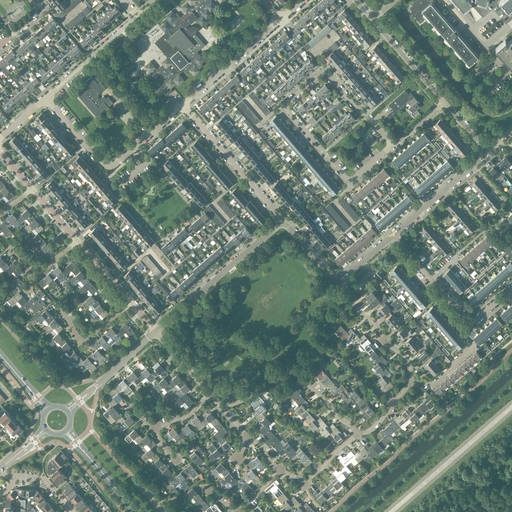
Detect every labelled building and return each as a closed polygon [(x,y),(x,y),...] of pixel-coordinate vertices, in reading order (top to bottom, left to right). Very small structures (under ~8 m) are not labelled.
[(64,8),(66,6),(68,5),(64,0),(63,0),(55,8),(59,12),(60,12),(62,10),(64,8)] [(163,64),(157,69),(173,87),(177,84),(178,86),(184,81),(179,74),(185,69),(189,74),(190,72),(194,76),(200,71),(199,69),(203,66),(201,64),(205,60),(200,54),(198,51),(189,59),(177,44),(173,48),(166,40),(173,34),(180,28),(179,27),(182,23),(186,27),(195,18),(202,26),(208,21),(207,19),(213,14),(211,12),(216,7),(211,1),(210,2),(208,0),(186,0),(187,1),(181,7),(184,9),(188,14),(182,19),(180,16),(177,13),(175,15),(172,11),(166,16),(167,17),(162,21),(164,23),(160,27),(166,33),(154,43),(167,57),(161,62),(163,64)] [(433,0),(416,0),(408,8),(421,23),(440,7),(433,0)] [(475,0),(476,0),(478,1),(477,3),(486,6),(488,0),(451,0),(464,14),(471,7),(469,5),(471,3),(468,0),(475,0)] [(507,14),(511,9),(511,0),(500,0),(498,2),(499,4),(501,3),(503,6),(501,8),(507,14)] [(321,1),(316,5),(323,12),(323,13),(326,11),(324,9),(326,7),(321,1)] [(109,5),(107,6),(111,11),(116,17),(121,13),(116,6),(113,9),(109,5)] [(312,9),(317,15),(318,16),(323,12),(316,5),(312,9)] [(312,9),(307,13),(312,19),(317,15),(312,9)] [(339,15),(337,16),(341,21),(343,19),(349,14),(345,10),(339,15)] [(436,10),(427,17),(470,66),(479,58),(458,33),(456,29),(455,30),(436,10)] [(111,11),(106,15),(112,21),(116,17),(111,11)] [(303,17),(308,23),(310,21),(312,23),(314,21),(312,19),(307,13),(306,15),(305,14),(304,14),(303,16),(303,17)] [(99,16),(101,19),(107,25),(112,21),(106,15),(103,17),(101,14),(99,16)] [(343,19),(347,24),(353,19),(349,14),(343,19)] [(298,21),(303,27),(306,30),(308,28),(305,25),(308,23),(303,17),(302,16),(300,18),(300,19),(298,21)] [(327,22),(329,24),(336,18),(334,16),(327,22)] [(99,21),(97,23),(99,25),(103,30),(105,28),(105,27),(106,27),(105,26),(107,25),(101,19),(100,17),(98,19),(99,21)] [(54,18),(49,23),(54,28),(57,32),(59,30),(56,26),(59,24),(54,18)] [(349,30),(351,28),(356,23),(353,19),(347,24),(345,25),(349,30)] [(294,25),(296,28),(299,31),(303,27),(298,21),(294,25)] [(49,23),(44,27),(52,36),(54,34),(52,31),(54,29),(54,28),(49,23)] [(93,23),(90,26),(94,30),(95,30),(100,36),(105,32),(103,30),(99,25),(97,23),(94,25),(93,23)] [(351,28),(355,33),(360,28),(356,23),(351,28)] [(44,27),(39,31),(44,36),(45,37),(48,35),(50,38),(52,36),(44,27)] [(189,38),(180,28),(173,34),(166,40),(173,48),(177,44),(189,59),(198,51),(205,45),(195,33),(189,38)] [(353,35),(357,39),(364,32),(360,28),(355,33),(353,35)] [(94,30),(90,34),(96,40),(100,36),(95,30),(94,30)] [(39,31),(35,35),(43,44),(43,43),(44,43),(45,42),(43,39),(45,37),(44,36),(39,31)] [(292,31),(290,33),(294,38),(296,40),(298,38),(296,36),(292,31)] [(83,32),(82,33),(83,35),(85,38),(91,44),(93,43),(94,43),(96,42),(96,41),(96,40),(90,34),(88,32),(86,34),(83,32)] [(281,36),(286,42),(287,44),(292,40),(290,38),(288,35),(286,32),(285,32),(284,32),(282,33),(282,34),(283,35),(281,36)] [(357,39),(361,44),(368,37),(364,32),(357,39)] [(82,35),(80,37),(83,40),(81,42),(86,48),(91,44),(85,38),(83,35),(82,33),(81,34),(82,35)] [(35,35),(30,39),(35,45),(37,42),(41,46),(43,44),(35,35)] [(281,36),(276,40),(281,46),(283,48),(286,45),(287,46),(288,45),(287,44),(286,42),(281,36)] [(368,37),(361,44),(360,44),(361,46),(363,46),(365,44),(367,46),(372,41),(368,37)] [(30,39),(25,43),(33,52),(35,50),(32,47),(35,45),(30,39)] [(511,39),(507,43),(505,41),(497,48),(506,58),(504,61),(509,66),(511,64),(511,65),(511,39)] [(276,40),(272,44),(277,50),(281,46),(276,40)] [(25,43),(20,47),(25,53),(28,51),(31,54),(33,52),(25,43)] [(72,45),(70,46),(78,56),(83,51),(76,44),(74,47),(72,45)] [(272,44),(267,48),(274,56),(272,54),(277,50),(272,44)] [(67,53),(68,54),(73,60),(74,60),(75,60),(77,59),(77,58),(76,57),(78,56),(70,46),(65,51),(67,53)] [(372,57),(375,56),(380,51),(376,46),(369,52),(371,55),(370,55),(372,57)] [(20,47),(16,51),(24,61),(26,58),(24,56),(26,54),(25,53),(20,47)] [(267,48),(263,52),(270,60),(274,56),(267,48)] [(13,50),(8,54),(16,63),(18,61),(16,60),(19,57),(17,56),(13,50)] [(376,62),(378,60),(384,55),(380,51),(375,56),(377,58),(374,60),(376,62)] [(258,56),(263,62),(265,64),(270,60),(263,52),(261,54),(260,53),(258,55),(258,56)] [(327,57),(331,61),(339,54),(337,52),(335,54),(333,52),(332,52),(330,54),(327,56),(327,57)] [(62,53),(60,55),(68,64),(73,60),(68,54),(67,53),(64,55),(62,53)] [(8,54),(3,58),(8,64),(9,65),(11,63),(14,65),(16,63),(8,54)] [(339,54),(331,61),(332,63),(332,64),(332,65),(333,66),(334,67),(335,66),(340,61),(338,59),(341,56),(339,54)] [(60,59),(57,61),(59,62),(64,68),(68,64),(60,55),(58,56),(60,59)] [(378,60),(382,64),(388,59),(384,55),(378,60)] [(258,56),(253,60),(258,66),(263,62),(258,56)] [(3,58),(0,60),(0,64),(6,71),(6,72),(8,73),(8,74),(10,72),(8,70),(6,67),(9,65),(3,58)] [(305,60),(303,62),(305,64),(310,70),(314,66),(310,60),(308,58),(305,60)] [(382,64),(386,69),(392,64),(388,59),(382,64)] [(249,64),(254,70),(256,72),(260,68),(258,66),(253,60),(251,62),(249,63),(249,64)] [(53,61),(51,63),(59,72),(64,68),(59,62),(57,61),(55,63),(53,61)] [(164,92),(168,96),(173,91),(171,89),(173,87),(157,69),(150,61),(144,67),(150,73),(148,75),(150,77),(153,80),(151,82),(156,88),(154,90),(160,96),(164,92)] [(335,66),(339,70),(344,65),(340,61),(335,66)] [(52,68),(49,70),(54,76),(59,72),(51,63),(49,65),(52,68)] [(339,70),(343,75),(348,70),(346,68),(350,65),(348,63),(344,65),(339,70)] [(249,64),(244,68),(251,76),(254,74),(252,72),(254,70),(249,64)] [(305,64),(300,68),(305,74),(310,70),(305,64)] [(388,71),(390,73),(396,68),(392,64),(386,69),(383,71),(385,74),(388,71)] [(298,66),(294,70),(301,78),(305,74),(300,68),(298,66)] [(42,68),(40,69),(41,71),(49,80),(54,76),(49,70),(47,73),(44,69),(43,70),(42,68)] [(251,76),(244,68),(240,72),(245,78),(247,76),(249,78),(251,76)] [(390,73),(394,78),(400,73),(396,68),(390,73)] [(289,74),(291,76),(296,82),(301,78),(294,70),(289,74)] [(348,70),(343,75),(344,76),(347,80),(352,75),(355,73),(353,71),(351,73),(350,71),(348,70)] [(41,75),(39,78),(40,79),(45,85),(49,80),(41,71),(39,73),(41,75)] [(352,75),(347,80),(348,81),(350,84),(356,79),(354,77),(358,74),(356,72),(355,73),(352,75)] [(400,73),(394,78),(393,79),(394,81),(395,82),(396,80),(398,83),(404,78),(400,73)] [(31,80),(30,81),(36,88),(41,83),(34,74),(31,76),(34,79),(32,82),(31,80)] [(236,75),(232,79),(238,87),(240,86),(241,85),(240,84),(239,83),(240,82),(241,81),(243,83),(246,86),(248,84),(246,81),(241,75),(240,76),(238,78),(236,75)] [(94,78),(93,77),(87,82),(88,83),(82,88),(83,89),(78,94),(97,117),(103,112),(104,113),(109,108),(109,107),(112,105),(104,96),(100,99),(98,97),(99,96),(98,95),(107,88),(101,82),(102,81),(97,76),(94,78)] [(291,76),(287,80),(292,86),(296,82),(291,76)] [(285,82),(282,84),(287,89),(292,86),(287,80),(285,78),(283,80),(285,82)] [(232,79),(227,83),(232,89),(234,87),(236,89),(238,87),(232,79)] [(350,84),(354,88),(363,81),(361,79),(358,81),(356,79),(350,84)] [(26,80),(24,83),(32,92),(36,88),(30,81),(28,83),(26,80)] [(354,88),(358,93),(364,88),(362,86),(365,83),(363,81),(354,88)] [(280,82),(276,86),(278,88),(283,93),(287,89),(282,84),(280,82)] [(25,88),(22,90),(27,96),(32,92),(24,83),(22,84),(25,88)] [(227,83),(223,87),(227,93),(230,96),(232,93),(231,92),(233,90),(232,89),(227,83)] [(276,90),(273,92),(278,97),(283,93),(278,88),(276,86),(274,84),(272,86),(276,90)] [(320,89),(326,96),(328,98),(331,96),(330,95),(332,93),(325,85),(320,89)] [(223,87),(218,91),(223,97),(227,93),(223,87)] [(358,93),(362,98),(371,90),(369,88),(366,90),(364,88),(358,93)] [(17,89),(14,91),(22,100),(27,96),(22,90),(20,92),(17,89)] [(266,93),(269,96),(274,101),(278,97),(273,92),(271,89),(266,93)] [(315,91),(315,92),(315,93),(320,98),(322,100),(324,98),(326,96),(320,89),(318,91),(317,90),(316,90),(315,91)] [(362,98),(366,102),(372,97),(370,95),(373,92),(371,90),(362,98)] [(388,104),(395,112),(408,101),(411,105),(408,108),(412,113),(416,110),(420,107),(416,103),(417,101),(413,97),(412,98),(405,90),(388,104)] [(16,96),(13,98),(18,104),(22,100),(14,91),(13,92),(16,96)] [(218,91),(209,99),(214,105),(216,102),(219,105),(223,102),(221,99),(223,97),(218,91)] [(315,93),(311,97),(316,102),(320,98),(315,93)] [(262,97),(260,99),(261,101),(263,103),(265,105),(267,103),(269,105),(274,101),(269,96),(265,99),(262,97)] [(7,97),(5,99),(13,108),(18,104),(13,98),(12,97),(9,99),(7,97)] [(306,101),(311,106),(313,109),(318,105),(316,102),(311,97),(306,101)] [(372,97),(366,102),(370,107),(373,105),(375,107),(380,103),(378,100),(376,102),(372,97)] [(4,98),(2,99),(5,103),(3,105),(4,106),(8,112),(13,108),(5,99),(4,98)] [(209,99),(204,103),(211,111),(214,109),(212,106),(214,105),(209,99)] [(306,101),(302,105),(307,110),(311,106),(306,101)] [(340,102),(335,106),(337,108),(339,111),(344,106),(340,102)] [(204,103),(200,107),(202,110),(200,111),(203,115),(205,113),(207,110),(209,113),(211,111),(204,103)] [(307,110),(302,105),(297,109),(302,114),(304,112),(306,114),(308,112),(307,110)] [(38,125),(40,123),(46,118),(42,113),(36,119),(38,121),(36,123),(38,125)] [(345,113),(343,115),(349,123),(351,121),(352,122),(353,122),(354,120),(354,119),(354,118),(349,113),(347,115),(345,113)] [(343,115),(338,119),(345,127),(349,123),(343,115)] [(216,124),(220,129),(226,123),(224,120),(226,118),(224,116),(216,124)] [(269,122),(274,126),(280,121),(276,116),(269,122)] [(42,130),(44,128),(51,122),(46,118),(40,123),(42,126),(40,128),(42,130)] [(334,123),(335,125),(340,131),(345,127),(338,119),(334,123)] [(434,125),(438,130),(444,124),(440,119),(434,125)] [(220,129),(224,133),(230,128),(228,125),(230,123),(228,121),(226,123),(220,129)] [(274,126),(277,131),(284,125),(280,121),(274,126)] [(44,128),(48,133),(55,127),(51,122),(44,128)] [(183,124),(178,128),(183,134),(188,130),(183,124)] [(438,130),(442,134),(448,128),(444,124),(438,130)] [(277,131),(281,135),(288,130),(284,125),(277,131)] [(335,125),(331,129),(336,134),(340,131),(335,125)] [(230,128),(224,133),(228,138),(234,133),(237,130),(232,126),(230,128)] [(48,133),(52,138),(59,132),(55,127),(48,133)] [(178,128),(173,132),(179,138),(183,134),(178,128)] [(442,134),(446,138),(452,133),(448,128),(442,134)] [(331,129),(326,133),(331,138),(336,134),(331,129)] [(232,143),(234,142),(238,137),(236,135),(238,132),(237,130),(234,133),(228,138),(232,143)] [(281,135),(285,140),(292,134),(288,130),(281,135)] [(55,144),(56,142),(63,137),(59,132),(52,138),(51,139),(55,144)] [(173,132),(168,136),(174,142),(176,140),(178,142),(180,140),(179,138),(173,132)] [(331,138),(326,133),(322,137),(327,142),(331,138)] [(446,138),(450,143),(456,137),(452,133),(446,138)] [(234,142),(238,146),(244,141),(242,138),(244,136),(242,134),(238,137),(234,142)] [(285,140),(289,144),(296,139),(292,134),(285,140)] [(424,134),(419,138),(425,144),(429,140),(424,134)] [(10,142),(14,146),(23,138),(21,136),(18,139),(15,137),(10,142)] [(168,136),(164,140),(168,145),(169,146),(174,142),(168,136)] [(56,151),(61,147),(67,141),(63,137),(56,142),(58,144),(54,148),(56,151)] [(450,143),(454,147),(460,142),(456,137),(450,143)] [(14,146),(18,151),(24,146),(22,144),(25,141),(23,138),(14,146)] [(162,138),(158,142),(163,149),(168,145),(164,140),(162,138)] [(419,138),(415,142),(420,148),(425,144),(419,138)] [(289,144),(293,149),(299,143),(296,139),(289,144)] [(191,146),(195,151),(202,145),(198,140),(191,146)] [(61,155),(65,152),(71,146),(67,141),(61,147),(63,150),(59,153),(61,155)] [(238,146),(242,151),(248,145),(244,141),(238,146)] [(158,142),(153,147),(159,153),(163,149),(158,142)] [(415,142),(410,146),(416,152),(420,148),(415,142)] [(454,147),(458,152),(464,146),(460,142),(454,147)] [(293,149),(297,153),(304,148),(299,143),(293,149)] [(195,151),(199,155),(206,150),(202,145),(195,151)] [(242,151),(246,156),(252,150),(248,145),(242,151)] [(18,151),(22,156),(31,148),(29,146),(26,149),(24,146),(18,151)] [(71,146),(65,152),(67,155),(65,157),(68,161),(74,156),(72,154),(75,151),(71,146)] [(410,146),(406,150),(411,156),(416,152),(410,146)] [(464,146),(458,152),(462,157),(468,151),(464,146)] [(159,153),(153,147),(148,151),(154,157),(159,153)] [(31,148),(22,156),(26,161),(32,156),(33,155),(31,152),(33,150),(32,148),(31,148)] [(297,153),(301,158),(307,152),(304,148),(297,153)] [(199,155),(203,160),(210,154),(206,150),(199,155)] [(246,156),(250,160),(256,155),(252,150),(246,156)] [(406,150),(401,154),(407,160),(411,156),(406,150)] [(301,158),(305,162),(311,157),(307,152),(301,158)] [(505,156),(501,160),(508,168),(511,164),(511,163),(511,162),(511,159),(507,153),(504,155),(505,156)] [(203,160),(207,164),(212,160),(214,159),(210,154),(203,160)] [(401,154),(397,157),(402,164),(404,162),(406,164),(408,162),(407,160),(401,154)] [(26,161),(30,165),(40,157),(38,155),(34,158),(32,156),(26,161)] [(250,160),(254,165),(259,161),(261,160),(256,155),(250,160)] [(75,156),(68,163),(70,165),(71,164),(76,168),(78,167),(84,161),(80,156),(77,158),(75,156)] [(30,165),(35,170),(40,165),(38,162),(41,159),(40,157),(30,165)] [(305,162),(309,167),(315,162),(311,157),(305,162)] [(402,164),(397,157),(392,161),(398,168),(402,164)] [(162,165),(166,170),(173,165),(168,160),(162,165)] [(206,166),(210,170),(216,165),(212,160),(207,164),(206,166)] [(496,163),(494,165),(503,174),(505,172),(506,173),(510,170),(508,168),(501,160),(497,164),(496,163)] [(78,167),(82,171),(88,166),(84,161),(78,167)] [(253,166),(257,171),(263,165),(259,161),(254,165),(253,166)] [(447,161),(443,165),(448,171),(453,167),(447,161)] [(59,169),(53,162),(50,164),(56,171),(59,169)] [(309,167),(313,172),(319,166),(315,162),(309,167)] [(40,165),(35,170),(39,175),(48,167),(46,164),(43,167),(41,164),(40,165)] [(48,167),(39,175),(43,179),(46,177),(48,179),(53,174),(51,172),(52,171),(50,169),(49,168),(51,167),(50,165),(48,167)] [(166,170),(170,175),(177,169),(173,165),(166,170)] [(210,170),(214,175),(220,170),(216,165),(210,170)] [(257,171),(261,176),(267,170),(263,165),(257,171)] [(443,165),(438,169),(444,175),(448,171),(443,165)] [(503,174),(494,165),(492,167),(493,168),(489,171),(496,180),(503,174)] [(79,173),(84,178),(92,170),(88,166),(82,171),(79,173)] [(313,172),(317,176),(323,171),(319,166),(313,172)] [(177,169),(170,175),(175,179),(181,174),(178,171),(181,169),(179,167),(177,169)] [(384,169),(379,173),(385,179),(389,175),(384,169)] [(438,169),(434,173),(439,179),(444,175),(438,169)] [(88,183),(90,181),(96,175),(92,170),(84,178),(88,183)] [(214,175),(218,180),(224,174),(220,170),(214,175)] [(261,176),(265,180),(271,175),(267,170),(261,176)] [(317,176),(321,181),(327,175),(323,171),(317,176)] [(379,173),(375,177),(380,183),(385,179),(379,173)] [(430,173),(428,175),(429,177),(435,183),(439,179),(434,173),(431,175),(430,173)] [(175,179),(179,184),(185,179),(181,174),(175,179)] [(218,180),(222,185),(229,179),(224,174),(218,180)] [(90,181),(94,185),(101,180),(99,178),(99,177),(99,176),(98,175),(97,175),(96,175),(90,181)] [(271,175),(265,180),(269,185),(276,180),(271,175)] [(321,181),(325,185),(331,180),(327,175),(321,181)] [(45,187),(49,192),(59,184),(57,182),(53,185),(51,182),(54,179),(52,177),(47,182),(49,184),(45,187)] [(375,177),(370,181),(376,187),(380,183),(375,177)] [(429,177),(425,181),(430,187),(435,183),(429,177)] [(183,189),(185,188),(189,184),(189,183),(185,179),(179,184),(183,189)] [(229,179),(222,185),(226,189),(233,184),(229,179)] [(474,186),(477,191),(483,186),(477,179),(470,185),(472,188),(474,186)] [(94,185),(98,190),(105,185),(101,180),(94,185)] [(325,185),(329,190),(335,184),(331,180),(325,185)] [(59,184),(49,192),(54,196),(59,191),(60,190),(58,188),(61,186),(60,186),(63,183),(61,181),(59,184)] [(370,181),(366,184),(371,191),(376,187),(370,181)] [(425,181),(420,185),(426,191),(430,187),(425,181)] [(185,188),(188,192),(195,187),(191,182),(189,183),(189,184),(185,188)] [(271,187),(275,192),(282,187),(277,182),(271,187)] [(98,190),(102,195),(109,189),(107,188),(108,187),(108,186),(106,184),(105,184),(105,185),(98,190)] [(335,184),(329,190),(333,194),(339,189),(335,184)] [(366,184),(361,188),(367,195),(371,191),(366,184)] [(426,191),(420,185),(416,189),(421,195),(426,191)] [(479,193),(483,197),(489,192),(483,186),(477,191),(476,192),(478,194),(479,193)] [(9,191),(5,187),(1,191),(0,191),(0,190),(0,199),(0,200),(5,195),(9,200),(14,196),(9,190),(9,191)] [(188,192),(192,197),(199,191),(195,187),(188,192)] [(275,192),(279,197),(286,191),(282,187),(275,192)] [(230,193),(234,198),(240,192),(236,188),(230,193)] [(361,188),(357,192),(362,199),(367,195),(361,188)] [(59,191),(54,196),(58,201),(67,193),(69,191),(68,189),(65,191),(62,194),(59,191)] [(102,195),(107,200),(113,194),(109,189),(102,195)] [(192,197),(197,202),(203,196),(199,191),(192,197)] [(279,197),(284,202),(290,196),(286,191),(279,197)] [(234,198),(238,203),(245,197),(240,192),(234,198)] [(353,193),(351,195),(352,196),(357,203),(360,201),(361,203),(364,201),(362,199),(357,192),(355,194),(355,193),(353,193)] [(482,198),(478,202),(480,205),(485,200),(489,204),(495,199),(489,192),(483,197),(482,198)] [(58,201),(62,206),(68,201),(65,198),(69,195),(67,193),(58,201)] [(113,194),(107,200),(104,201),(110,208),(115,203),(114,202),(117,199),(113,194)] [(290,196),(284,202),(288,206),(289,205),(294,201),(295,200),(296,199),(294,196),(292,194),(290,196)] [(203,196),(197,202),(201,206),(202,205),(207,201),(203,196)] [(408,196),(403,200),(408,206),(413,202),(408,196)] [(242,208),(244,206),(249,202),(245,197),(238,203),(240,205),(242,208)] [(66,210),(77,201),(77,200),(76,198),(70,203),(68,201),(62,206),(66,210)] [(495,199),(489,204),(484,208),(486,210),(491,206),(495,211),(501,206),(495,199)] [(289,205),(293,210),(299,204),(295,200),(294,201),(289,205)] [(403,200),(398,204),(404,210),(408,206),(403,200)] [(77,201),(66,210),(66,211),(70,215),(78,208),(76,206),(79,203),(77,201)] [(244,206),(248,211),(254,205),(250,201),(249,202),(244,206)] [(448,209),(452,213),(457,208),(452,201),(445,207),(447,210),(448,209)] [(114,207),(111,209),(117,216),(120,215),(126,209),(122,204),(116,209),(114,207)] [(293,210),(297,214),(303,209),(299,204),(293,210)] [(398,204),(394,208),(399,214),(404,210),(398,204)] [(248,211),(252,216),(258,210),(254,205),(248,211)] [(78,208),(70,215),(71,217),(74,220),(83,212),(86,210),(86,209),(85,208),(84,209),(83,208),(81,211),(78,208)] [(394,208),(389,212),(395,218),(399,214),(394,208)] [(454,215),(457,220),(463,215),(457,208),(452,213),(447,217),(449,220),(454,215)] [(121,221),(124,219),(130,214),(126,209),(120,215),(122,217),(119,219),(121,221)] [(297,214),(301,219),(308,214),(303,209),(297,214)] [(27,210),(17,218),(21,223),(26,219),(30,223),(30,224),(35,219),(36,219),(31,213),(30,214),(27,210)] [(252,216),(256,220),(262,215),(258,210),(252,216)] [(74,220),(78,224),(84,219),(82,217),(85,214),(83,212),(74,220)] [(205,212),(201,217),(206,223),(211,219),(205,212)] [(389,212),(385,216),(390,222),(395,218),(389,212)] [(3,222),(7,227),(12,223),(17,228),(22,224),(21,223),(17,218),(15,216),(13,214),(8,217),(3,222)] [(126,226),(128,224),(134,218),(130,214),(124,219),(125,221),(123,223),(126,226)] [(301,219),(306,224),(312,218),(308,214),(301,219)] [(262,215),(256,220),(260,225),(267,220),(262,215)] [(460,222),(463,227),(469,222),(463,215),(457,220),(453,224),(455,226),(460,222)] [(84,219),(78,224),(83,229),(86,227),(88,229),(93,224),(91,222),(88,224),(86,222),(90,219),(87,216),(84,219)] [(385,216),(380,220),(386,226),(390,222),(385,216)] [(201,217),(196,221),(201,227),(206,223),(201,217)] [(130,231),(132,229),(138,223),(134,218),(128,224),(130,226),(128,228),(130,231)] [(306,224),(310,228),(310,229),(315,224),(316,223),(312,218),(306,224)] [(39,223),(35,219),(30,224),(30,223),(27,226),(25,228),(29,233),(34,228),(39,233),(44,228),(39,223)] [(386,226),(380,220),(376,224),(381,230),(386,226)] [(196,221),(191,225),(197,231),(199,229),(201,232),(204,230),(201,227),(196,221)] [(7,227),(3,222),(0,224),(0,233),(2,231),(7,237),(12,232),(7,227)] [(469,222),(463,227),(462,228),(464,230),(465,229),(469,233),(475,228),(469,222)] [(134,235),(136,233),(142,228),(138,223),(132,229),(134,231),(132,233),(134,235)] [(95,224),(89,229),(92,231),(90,232),(89,233),(94,238),(103,230),(101,228),(98,231),(95,228),(97,226),(95,224)] [(239,228),(241,231),(247,237),(251,233),(246,227),(243,224),(239,228)] [(308,230),(312,234),(319,229),(315,224),(310,229),(310,228),(308,230)] [(422,231),(426,236),(432,230),(426,224),(419,230),(421,232),(422,231)] [(191,225),(187,229),(191,234),(190,234),(192,235),(197,231),(191,225)] [(452,225),(446,231),(445,232),(447,234),(448,233),(454,228),(452,225)] [(138,240),(140,238),(146,232),(142,228),(136,233),(138,235),(136,238),(138,240)] [(185,228),(181,232),(186,238),(190,234),(191,234),(187,229),(185,228)] [(371,228),(367,232),(372,238),(377,234),(371,228)] [(312,234),(316,239),(323,233),(319,229),(312,234)] [(94,238),(98,242),(104,237),(101,235),(105,232),(103,230),(94,238)] [(425,236),(421,240),(424,243),(428,240),(429,239),(432,242),(438,237),(432,230),(426,236),(425,236)] [(241,231),(236,235),(242,241),(247,237),(241,231)] [(139,242),(139,243),(141,245),(142,245),(144,243),(151,237),(149,235),(150,235),(150,234),(148,232),(147,232),(146,232),(140,238),(142,240),(139,242)] [(181,232),(176,236),(182,242),(186,238),(181,232)] [(363,232),(361,234),(362,236),(368,242),(372,238),(367,232),(364,234),(363,232)] [(35,244),(39,249),(41,247),(46,243),(47,243),(42,237),(41,238),(38,233),(28,242),(32,247),(35,244)] [(316,239),(320,244),(327,238),(323,233),(316,239)] [(236,235),(232,239),(237,245),(242,241),(236,235)] [(176,236),(171,240),(177,246),(182,242),(176,236)] [(358,236),(356,238),(357,240),(358,240),(363,246),(368,242),(362,236),(360,238),(358,236)] [(487,236),(482,240),(488,246),(492,242),(487,236)] [(97,243),(97,245),(99,246),(100,246),(101,246),(102,247),(111,239),(109,237),(106,240),(104,237),(98,242),(98,243),(97,243)] [(151,237),(144,243),(148,247),(155,242),(151,237)] [(434,245),(438,249),(444,244),(438,237),(432,242),(431,243),(433,246),(434,245)] [(327,238),(320,244),(325,249),(331,243),(327,238)] [(102,247),(106,252),(112,247),(110,244),(113,241),(111,239),(102,247)] [(232,239),(227,243),(232,250),(237,245),(232,239)] [(171,240),(167,244),(172,250),(175,248),(176,250),(178,248),(177,246),(171,240)] [(357,240),(353,243),(359,250),(363,246),(358,240),(357,240)] [(482,240),(478,244),(483,250),(488,246),(482,240)] [(41,247),(39,249),(36,252),(38,254),(40,257),(45,252),(50,257),(55,252),(50,247),(46,243),(41,247)] [(227,243),(222,247),(222,248),(226,252),(228,254),(232,250),(227,243)] [(349,244),(347,246),(348,248),(349,247),(354,254),(359,250),(353,243),(351,246),(349,244)] [(106,252),(110,257),(119,248),(117,246),(117,247),(114,244),(112,247),(106,252)] [(172,250),(167,244),(162,248),(167,255),(172,250)] [(437,250),(431,254),(435,258),(438,255),(441,258),(444,256),(450,251),(447,248),(444,244),(438,249),(437,250)] [(478,244),(473,248),(478,254),(483,250),(478,244)] [(221,246),(216,250),(222,256),(226,252),(222,248),(222,247),(221,246)] [(349,247),(344,251),(350,258),(354,254),(349,247)] [(110,257),(114,261),(120,256),(118,254),(121,251),(121,250),(119,249),(119,248),(110,257)] [(473,248),(469,252),(474,258),(478,254),(473,248)] [(216,250),(211,254),(217,260),(222,256),(216,250)] [(344,251),(340,255),(345,261),(350,258),(344,251)] [(469,252),(464,256),(470,262),(474,258),(469,252)] [(211,254),(207,258),(212,265),(217,260),(211,254)] [(345,261),(340,255),(335,259),(341,266),(345,261)] [(114,261),(118,266),(128,258),(126,256),(122,259),(120,256),(114,261)] [(470,262),(464,256),(460,260),(465,266),(470,262)] [(0,266),(4,271),(9,266),(5,261),(4,262),(1,257),(0,257),(0,266)] [(128,258),(118,266),(123,271),(128,266),(126,263),(129,260),(128,258)] [(207,258),(202,263),(207,269),(212,265),(207,258)] [(141,261),(137,265),(141,270),(145,266),(141,261)] [(72,271),(76,275),(76,276),(81,271),(76,265),(76,266),(72,262),(62,270),(66,275),(72,271)] [(13,272),(17,276),(17,277),(23,272),(18,267),(17,267),(14,263),(9,266),(4,271),(3,272),(6,275),(8,277),(13,272)] [(202,263),(197,267),(203,273),(207,269),(202,263)] [(54,269),(48,274),(53,279),(54,280),(58,276),(62,280),(67,276),(66,275),(62,270),(62,271),(58,266),(54,270),(54,269)] [(393,278),(395,276),(401,270),(397,266),(391,271),(393,274),(391,276),(393,278)] [(192,271),(194,272),(198,277),(203,273),(197,267),(192,271)] [(506,267),(501,271),(507,277),(511,273),(506,267)] [(443,274),(447,279),(453,274),(449,269),(443,274)] [(129,271),(124,276),(128,281),(137,273),(135,271),(134,273),(131,270),(129,271)] [(395,276),(399,280),(405,275),(401,270),(395,276)] [(80,280),(84,285),(89,281),(89,280),(85,275),(84,275),(81,271),(76,276),(76,275),(70,280),(74,285),(80,280)] [(501,271),(497,275),(502,281),(507,277),(501,271)] [(194,272),(189,276),(195,283),(200,278),(198,277),(194,272)] [(128,281),(132,286),(138,281),(136,278),(139,275),(137,273),(128,281)] [(54,280),(53,279),(48,274),(45,278),(44,277),(39,282),(43,287),(48,283),(53,289),(58,284),(54,280)] [(447,279),(451,284),(457,278),(453,274),(447,279)] [(399,280),(403,285),(409,279),(405,275),(399,280)] [(497,275),(492,279),(498,285),(502,281),(497,275)] [(7,285),(5,287),(9,292),(11,290),(17,285),(21,290),(26,286),(22,281),(17,277),(17,276),(7,285)] [(189,276),(184,280),(190,287),(195,283),(189,276)] [(136,290),(147,281),(148,280),(147,278),(141,282),(139,280),(138,281),(132,286),(136,290)] [(451,284),(455,288),(461,283),(457,278),(451,284)] [(403,285),(407,289),(413,284),(409,279),(403,285)] [(492,279),(488,283),(493,289),(498,285),(492,279)] [(184,280),(180,285),(185,291),(190,287),(184,280)] [(84,285),(78,290),(83,295),(88,290),(92,294),(98,290),(93,284),(92,285),(89,281),(84,285)] [(147,281),(136,290),(140,295),(146,290),(149,288),(146,285),(149,283),(147,281)] [(461,283),(455,288),(459,293),(465,287),(461,283)] [(488,283),(483,287),(488,293),(493,289),(488,283)] [(407,289),(411,294),(417,288),(413,284),(407,289)] [(180,285),(175,289),(181,295),(185,291),(180,285)] [(371,292),(366,297),(370,302),(375,297),(376,296),(373,293),(377,290),(374,286),(368,290),(371,292)] [(146,290),(140,295),(144,300),(156,289),(155,287),(154,287),(151,290),(149,288),(146,290)] [(483,287),(478,291),(484,297),(488,293),(483,287)] [(417,288),(411,294),(415,298),(421,293),(417,288)] [(36,294),(31,298),(40,308),(45,304),(40,299),(45,295),(41,289),(35,294),(36,294)] [(156,289),(144,300),(149,305),(154,300),(155,299),(153,296),(158,291),(156,289)] [(181,295),(175,289),(170,293),(176,299),(181,295)] [(478,291),(474,295),(479,301),(484,297),(478,291)] [(8,301),(3,305),(6,308),(11,304),(12,306),(18,301),(22,305),(27,301),(26,301),(22,296),(18,292),(12,298),(11,299),(8,301)] [(421,293),(415,298),(419,303),(425,297),(421,293)] [(375,297),(370,302),(374,306),(379,302),(381,304),(388,298),(384,294),(378,299),(376,296),(375,297)] [(91,304),(95,309),(96,309),(100,305),(101,304),(96,299),(92,295),(81,304),(86,309),(91,304)] [(479,301),(474,295),(469,299),(475,305),(479,301)] [(425,297),(419,303),(423,308),(429,302),(425,297)] [(21,306),(19,307),(22,310),(24,308),(26,311),(31,307),(36,313),(36,312),(39,310),(40,308),(31,298),(27,302),(27,301),(22,305),(21,306)] [(149,305),(153,309),(162,301),(160,299),(156,302),(154,300),(149,305)] [(395,308),(400,303),(396,299),(388,306),(386,304),(378,311),(382,316),(390,309),(391,308),(393,310),(395,308)] [(162,301),(153,309),(157,314),(163,309),(164,308),(162,305),(164,304),(162,301)] [(96,309),(95,309),(90,313),(94,318),(100,314),(104,318),(109,314),(104,308),(104,309),(102,306),(100,305),(96,309)] [(427,312),(431,317),(437,311),(433,307),(427,312)] [(36,318),(33,321),(36,324),(39,321),(40,323),(46,318),(50,323),(55,319),(51,313),(50,313),(47,309),(36,318)] [(511,316),(506,310),(501,314),(506,320),(511,316)] [(431,317),(435,321),(441,316),(437,311),(431,317)] [(385,320),(390,324),(396,319),(391,314),(385,320)] [(435,321),(438,326),(445,320),(441,316),(435,321)] [(396,319),(390,324),(394,329),(400,324),(398,322),(400,320),(398,317),(396,319)] [(497,318),(492,322),(497,328),(502,324),(497,318)] [(54,328),(58,332),(59,333),(64,328),(59,323),(55,319),(50,323),(44,328),(49,333),(54,328)] [(438,326),(442,330),(449,325),(445,320),(438,326)] [(492,322),(487,326),(493,332),(497,328),(492,322)] [(126,323),(116,332),(121,337),(126,333),(130,337),(135,333),(130,326),(129,326),(126,323)] [(344,341),(349,338),(347,336),(353,331),(352,330),(351,329),(347,332),(346,330),(345,330),(341,325),(335,330),(344,341)] [(442,330),(446,335),(453,329),(449,325),(442,330)] [(397,334),(401,339),(407,334),(408,336),(413,332),(411,329),(409,331),(405,326),(397,334)] [(487,326),(483,330),(488,336),(493,332),(487,326)] [(102,336),(107,341),(112,346),(121,338),(121,337),(116,332),(112,327),(108,331),(102,336)] [(446,335),(450,339),(456,334),(453,329),(446,335)] [(483,330),(478,334),(484,340),(488,336),(483,330)] [(357,347),(359,346),(361,344),(360,342),(366,337),(364,335),(360,338),(358,336),(353,331),(347,336),(349,338),(357,347)] [(58,341),(62,346),(67,342),(62,336),(62,337),(59,333),(58,332),(48,341),(52,346),(58,341)] [(450,339),(454,344),(460,338),(456,334),(450,339)] [(484,340),(478,334),(474,338),(479,344),(484,340)] [(93,344),(97,349),(98,349),(102,345),(107,350),(112,346),(107,341),(102,336),(98,339),(93,344)] [(411,337),(405,342),(409,347),(415,342),(417,340),(417,341),(419,339),(417,336),(415,338),(414,339),(412,337),(411,337)] [(366,349),(370,353),(379,346),(376,342),(373,344),(371,342),(366,337),(360,342),(361,344),(359,346),(364,352),(366,349)] [(460,338),(454,344),(458,348),(464,343),(460,338)] [(415,342),(409,347),(414,352),(420,347),(418,345),(420,343),(417,341),(417,340),(415,342)] [(66,351),(70,355),(70,356),(75,352),(76,351),(71,346),(70,346),(67,342),(62,346),(56,351),(61,356),(66,351)] [(370,353),(378,363),(379,364),(385,359),(381,354),(381,353),(379,351),(382,349),(381,348),(379,346),(370,353)] [(430,354),(431,356),(440,349),(438,346),(429,354),(430,354)] [(429,355),(424,350),(423,348),(419,351),(420,353),(417,356),(418,357),(418,358),(418,359),(419,360),(420,361),(421,360),(422,361),(429,355)] [(88,357),(88,358),(92,362),(97,358),(102,363),(106,359),(98,349),(97,349),(94,353),(93,352),(88,357)] [(440,349),(431,356),(433,358),(442,351),(440,349)] [(476,351),(471,355),(476,361),(481,356),(476,351)] [(75,360),(78,365),(83,360),(79,355),(79,356),(75,352),(70,356),(70,355),(65,360),(69,365),(75,360)] [(471,355),(466,359),(471,365),(476,361),(471,355)] [(83,360),(78,365),(83,371),(87,366),(92,372),(97,368),(92,362),(88,358),(84,361),(83,360)] [(374,366),(382,376),(383,378),(389,372),(385,367),(384,365),(387,361),(385,359),(379,364),(378,363),(374,366)] [(466,359),(462,364),(467,369),(471,365),(466,359)] [(425,365),(429,370),(435,365),(431,360),(425,365)] [(462,364),(457,368),(462,373),(467,369),(462,364)] [(160,365),(150,373),(155,378),(159,374),(163,378),(164,378),(169,374),(164,368),(164,369),(160,365)] [(435,365),(429,370),(434,375),(440,370),(435,365)] [(142,372),(137,376),(141,381),(146,377),(150,382),(155,378),(150,373),(146,368),(142,372)] [(318,383),(321,387),(330,379),(320,368),(314,373),(319,378),(318,379),(320,381),(318,383)] [(457,368),(452,372),(457,377),(462,373),(457,368)] [(123,380),(127,385),(132,381),(136,385),(141,381),(137,376),(133,372),(129,375),(128,375),(123,380)] [(383,378),(382,376),(378,380),(383,386),(382,387),(382,388),(382,389),(384,391),(384,392),(385,392),(386,392),(386,391),(387,391),(388,391),(394,386),(389,380),(388,378),(392,375),(389,372),(383,378)] [(452,372),(448,376),(452,381),(457,377),(452,372)] [(173,378),(168,383),(172,388),(177,384),(180,388),(186,384),(181,378),(181,379),(177,375),(176,376),(173,378)] [(448,376),(443,380),(448,386),(448,385),(449,384),(450,385),(451,385),(453,383),(452,381),(448,376)] [(167,382),(164,378),(163,378),(159,382),(156,385),(154,387),(158,391),(163,387),(167,392),(172,388),(168,383),(167,382)] [(329,390),(333,395),(339,389),(338,388),(330,379),(321,387),(324,390),(326,388),(328,390),(329,390)] [(113,388),(118,393),(122,389),(127,394),(132,389),(127,385),(123,380),(119,384),(119,383),(113,388)] [(443,380),(438,384),(443,390),(448,386),(443,380)] [(190,389),(186,384),(180,388),(176,392),(180,397),(185,393),(190,389)] [(295,384),(287,391),(290,395),(291,397),(298,404),(299,406),(305,400),(304,399),(302,396),(301,395),(299,392),(301,390),(298,387),(297,386),(295,384)] [(443,390),(438,384),(433,388),(438,394),(443,390)] [(343,397),(346,401),(352,395),(351,394),(342,385),(338,388),(339,389),(333,395),(336,397),(339,394),(341,396),(343,397)] [(112,398),(108,401),(113,407),(118,402),(118,401),(122,398),(121,396),(119,394),(118,393),(113,388),(109,393),(113,397),(112,398)] [(354,402),(359,407),(365,401),(360,396),(355,390),(351,394),(352,395),(346,401),(348,403),(352,400),(354,402)] [(188,397),(185,393),(180,397),(175,401),(180,406),(184,402),(189,407),(194,402),(191,398),(189,397),(188,397)] [(0,420),(1,420),(4,423),(2,425),(5,428),(7,427),(9,430),(8,432),(10,434),(13,434),(16,437),(23,430),(1,404),(5,400),(0,394),(0,420)] [(424,402),(419,406),(424,413),(435,403),(428,394),(424,397),(426,399),(424,402)] [(257,398),(251,403),(255,409),(257,411),(253,414),(255,417),(261,411),(263,413),(264,411),(267,409),(263,405),(265,403),(259,396),(257,398)] [(294,408),(304,419),(310,414),(305,408),(304,406),(308,403),(305,400),(299,406),(298,404),(294,408)] [(103,414),(107,419),(117,411),(113,407),(108,401),(103,406),(108,410),(103,414)] [(365,401),(359,407),(363,412),(365,415),(363,417),(366,420),(375,413),(365,401)] [(408,409),(406,411),(411,417),(410,418),(413,422),(424,413),(419,406),(414,411),(413,411),(411,412),(408,409)] [(116,420),(120,425),(125,420),(121,415),(120,415),(117,411),(107,419),(111,424),(116,420)] [(257,428),(259,430),(266,425),(267,426),(273,421),(264,411),(263,413),(261,411),(255,417),(260,422),(259,422),(261,424),(257,428)] [(406,426),(412,421),(410,418),(411,417),(406,411),(400,415),(398,417),(396,415),(392,418),(400,426),(404,423),(406,426)] [(210,422),(214,426),(219,422),(214,416),(214,417),(210,412),(201,421),(205,426),(210,422)] [(313,430),(317,427),(316,425),(322,420),(320,417),(316,421),(315,419),(314,419),(310,414),(304,419),(313,430)] [(130,416),(125,420),(120,425),(124,429),(134,421),(130,416)] [(200,430),(205,426),(201,421),(199,419),(197,416),(193,420),(192,419),(187,424),(191,429),(192,429),(196,425),(200,430)] [(389,425),(384,430),(389,436),(391,435),(400,426),(392,418),(389,421),(391,423),(388,425),(389,425)] [(326,436),(330,433),(329,431),(335,426),(333,423),(329,427),(327,425),(322,420),(316,425),(317,427),(326,436)] [(213,435),(218,440),(223,436),(227,432),(223,427),(224,427),(219,422),(214,426),(218,431),(213,435)] [(196,434),(192,429),(191,429),(187,424),(183,428),(183,427),(177,432),(182,437),(187,433),(191,438),(196,434)] [(263,440),(266,443),(275,436),(267,426),(266,425),(259,430),(264,435),(264,436),(266,438),(263,440)] [(329,431),(330,433),(338,442),(340,441),(347,435),(344,431),(342,433),(340,431),(335,426),(329,431)] [(177,442),(182,437),(177,432),(174,428),(170,431),(169,431),(164,436),(168,441),(173,437),(177,442)] [(133,438),(137,443),(143,438),(138,433),(134,429),(124,438),(129,443),(133,438)] [(383,438),(378,443),(383,449),(394,439),(391,435),(389,436),(384,430),(381,432),(384,436),(383,438)] [(146,444),(150,448),(151,448),(156,444),(151,438),(151,439),(147,435),(143,438),(137,443),(142,448),(146,444)] [(221,445),(217,448),(221,453),(221,454),(227,449),(226,449),(231,445),(223,436),(218,440),(221,445)] [(275,436),(266,443),(269,447),(271,445),(274,447),(277,451),(278,452),(285,447),(284,445),(279,440),(275,436)] [(366,445),(364,447),(370,453),(368,454),(372,458),(383,449),(378,443),(376,441),(369,448),(366,445)] [(285,447),(278,452),(281,455),(282,456),(285,452),(286,453),(291,458),(297,453),(296,451),(288,442),(284,445),(285,447)] [(221,453),(217,448),(213,444),(208,448),(212,453),(207,457),(212,462),(217,457),(221,453)] [(190,456),(198,465),(203,461),(199,456),(203,452),(199,447),(193,452),(194,452),(190,456)] [(353,449),(351,450),(356,457),(355,458),(359,462),(368,454),(370,453),(364,447),(359,451),(358,451),(356,453),(353,449)] [(150,457),(154,462),(159,458),(159,457),(155,452),(154,452),(151,448),(150,448),(141,457),(145,461),(150,457)] [(297,453),(291,458),(293,460),(297,457),(299,459),(306,467),(312,462),(300,448),(296,451),(297,453)] [(50,475),(51,475),(59,485),(61,483),(62,484),(66,480),(65,479),(67,477),(66,476),(69,473),(66,469),(67,468),(66,467),(70,463),(67,460),(69,459),(61,450),(51,458),(51,459),(50,460),(49,461),(49,462),(48,463),(48,464),(48,465),(48,466),(48,467),(48,468),(48,469),(48,470),(48,471),(48,472),(49,473),(49,474),(50,475)] [(337,458),(345,466),(346,465),(355,458),(356,457),(351,450),(345,455),(343,457),(341,455),(337,458)] [(247,464),(252,469),(257,465),(261,470),(266,466),(257,456),(253,460),(253,459),(247,464)] [(158,467),(162,471),(167,467),(168,467),(163,461),(162,462),(159,458),(154,462),(149,466),(154,471),(158,467)] [(220,472),(224,476),(225,477),(229,472),(230,472),(225,467),(221,463),(211,471),(216,476),(220,472)] [(180,472),(180,473),(184,478),(185,477),(189,473),(193,478),(197,475),(198,474),(190,464),(186,468),(185,468),(180,472)] [(333,472),(335,475),(341,481),(352,472),(346,465),(345,466),(341,470),(341,469),(338,472),(336,470),(333,472)] [(167,476),(171,481),(176,476),(171,471),(167,467),(162,471),(157,476),(162,481),(167,476)] [(247,472),(242,477),(247,482),(251,478),(255,483),(260,479),(252,469),(248,473),(247,472)] [(229,481),(233,486),(238,481),(233,476),(229,472),(225,477),(224,476),(220,481),(224,485),(229,481)] [(180,473),(176,476),(171,481),(175,486),(180,482),(184,486),(187,484),(189,482),(185,477),(184,478),(180,473)] [(332,482),(326,487),(332,493),(333,495),(335,494),(333,492),(343,483),(341,481),(335,475),(332,477),(334,480),(331,482),(332,482)] [(238,481),(233,486),(237,491),(241,488),(242,487),(246,491),(251,487),(247,482),(242,477),(242,478),(241,479),(238,481)] [(268,487),(265,490),(266,492),(269,490),(277,499),(283,493),(279,488),(277,485),(279,483),(277,480),(268,487)] [(64,491),(67,495),(74,489),(69,482),(64,487),(66,489),(64,491)] [(316,491),(313,494),(321,503),(326,498),(327,500),(333,495),(332,493),(326,487),(321,492),(321,491),(318,493),(316,491)] [(192,497),(196,502),(201,497),(196,492),(192,488),(183,496),(187,501),(192,497)] [(67,495),(71,499),(78,493),(74,489),(67,495)] [(6,498),(6,499),(11,499),(11,500),(18,494),(14,490),(7,496),(6,497),(6,498)] [(34,495),(33,498),(37,504),(40,501),(40,502),(44,498),(39,492),(38,491),(37,491),(37,490),(36,490),(35,490),(34,495)] [(71,499),(75,503),(81,497),(78,493),(71,499)] [(287,510),(291,506),(290,505),(296,499),(294,497),(290,500),(288,498),(288,499),(283,493),(277,499),(287,510)] [(75,503),(78,507),(85,501),(81,497),(75,503)] [(200,507),(204,511),(209,506),(205,501),(204,501),(201,497),(196,502),(191,506),(195,511),(200,507)] [(48,502),(44,498),(40,502),(40,501),(37,504),(41,508),(48,502)] [(296,511),(303,511),(302,511),(308,505),(306,503),(303,506),(301,504),(296,499),(290,505),(291,506),(296,511)] [(78,507),(82,511),(88,505),(85,501),(78,507)] [(51,506),(48,502),(41,508),(44,511),(51,506)] [(212,511),(213,511),(222,511),(218,506),(217,507),(214,503),(209,506),(204,511),(212,511)]
